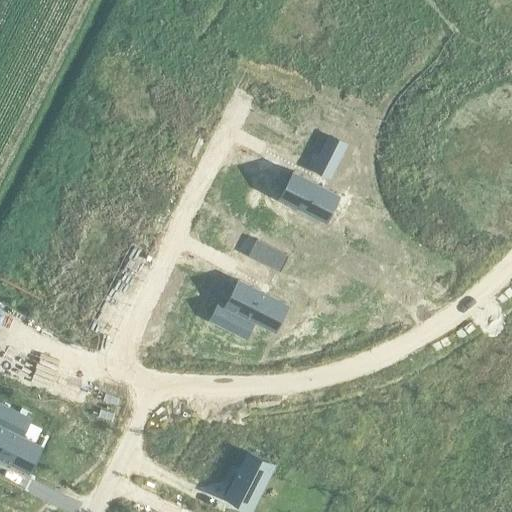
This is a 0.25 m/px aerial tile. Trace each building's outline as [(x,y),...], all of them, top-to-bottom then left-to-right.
[(247,0),(243,7),(258,15),(264,0),(247,0)] [(292,0),(278,29),(300,40),(295,49),(310,57),(323,30),(308,23),(319,0),(292,0)] [(152,30),(145,44),(170,57),(177,43),(152,30)] [(116,60),(105,82),(131,95),(123,110),(150,123),(157,108),(148,103),(159,81),(116,60)] [(332,137),(319,162),(333,169),(346,144),(332,137)] [(69,156),(56,181),(71,188),(83,163),(69,156)] [(294,171),(281,197),(325,219),(338,194),(294,171)] [(82,206),(69,233),(84,240),(71,266),(93,277),(115,234),(93,223),(97,214),(82,206)] [(260,250),(253,264),(278,276),(285,262),(260,250)] [(220,302),(211,319),(245,337),(254,319),(274,329),(287,304),(239,280),(226,305),(220,302)] [(29,418),(0,403),(0,456),(28,471),(41,445),(21,435),(29,418)] [(469,409),(466,416),(477,421),(480,414),(469,409)] [(248,451),(226,496),(251,508),(274,464),(248,451)]
